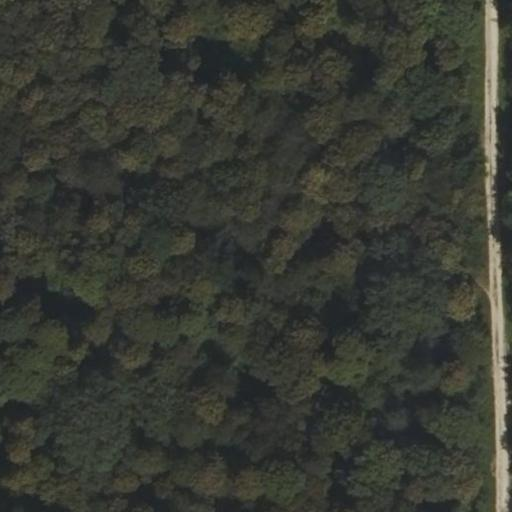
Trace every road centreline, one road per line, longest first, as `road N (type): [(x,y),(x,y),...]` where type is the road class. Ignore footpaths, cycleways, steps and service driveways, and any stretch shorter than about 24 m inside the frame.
road 1 (track): [(488,0),(493,511)]
road 2 (track): [(488,283),(0,257)]
